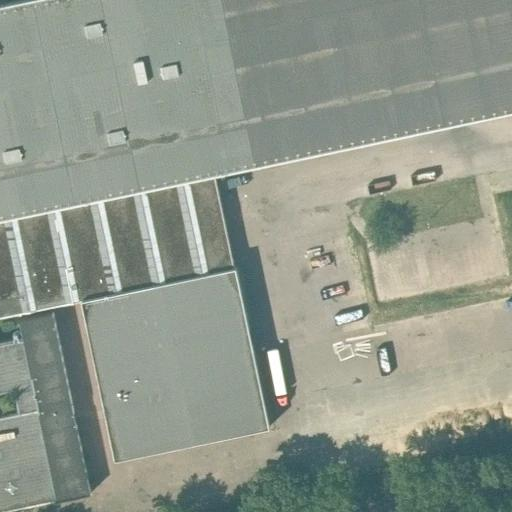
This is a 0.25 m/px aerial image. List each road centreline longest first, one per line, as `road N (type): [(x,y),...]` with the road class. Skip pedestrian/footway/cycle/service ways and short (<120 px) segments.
road 1 (unknown): [(511,146),(306,186),(277,219),(275,255),(296,342),(311,359),(415,355),(511,336)]
road 2 (tertiary): [(390,511),(511,485)]
